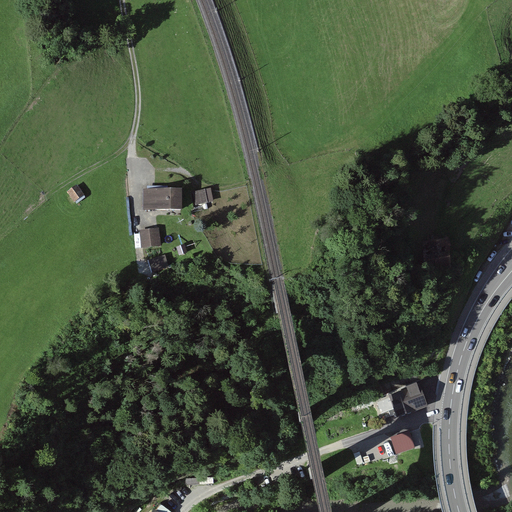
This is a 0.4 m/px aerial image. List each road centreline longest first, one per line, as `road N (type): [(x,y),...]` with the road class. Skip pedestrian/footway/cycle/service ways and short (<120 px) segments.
road 1 (residential): [(451,405),(220,487),(189,511)]
road 2 (primary): [(511,269),(470,334),(451,405)]
